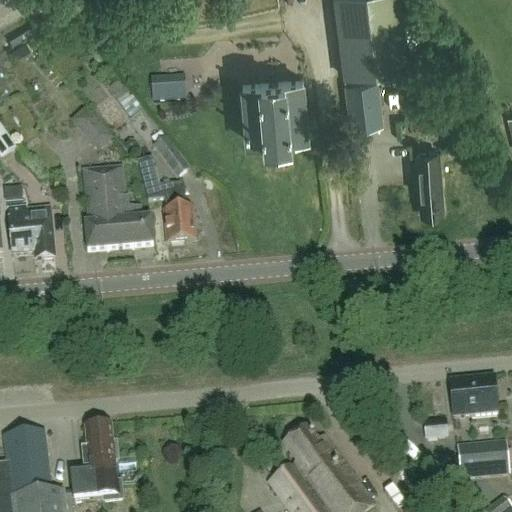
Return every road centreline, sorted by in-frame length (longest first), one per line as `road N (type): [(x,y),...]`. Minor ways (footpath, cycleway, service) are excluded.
road 1 (tertiary): [(0,294),(511,248)]
road 2 (unclassified): [(0,416),(511,370)]
